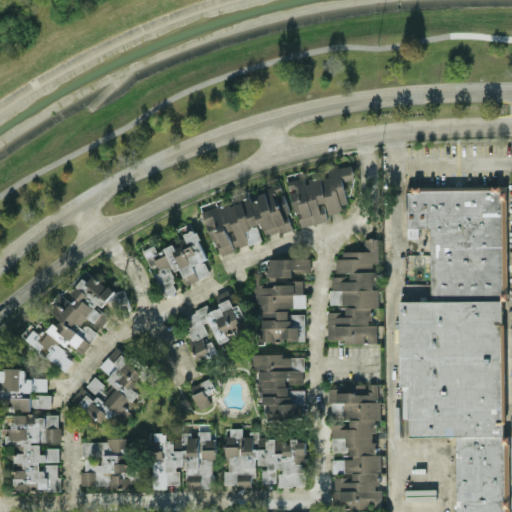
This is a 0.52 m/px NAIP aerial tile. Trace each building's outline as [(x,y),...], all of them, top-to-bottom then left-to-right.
[(298,227),(328,221),(326,212),(349,207),(343,180),(354,178),(352,165),(327,169),(328,175),(306,180),(306,177),(289,180),(298,227)] [(507,511),(503,193),(501,193),(501,185),(407,186),(407,237),(419,237),(419,228),(430,228),(431,301),(399,301),(400,386),(409,386),(410,436),(456,436),(456,511),(507,511)] [(205,209),(215,256),(234,252),(233,247),(263,241),(262,236),(292,230),(284,193),(282,193),(280,186),(256,191),(257,198),(205,209)] [(211,275),(197,232),(180,237),(182,242),(160,250),(158,244),(143,249),(151,271),(154,270),(163,296),(177,291),(171,271),(180,268),(186,283),(211,275)] [(327,339),(344,340),(344,342),(376,344),(377,325),(371,324),(372,307),(378,308),(379,289),(376,289),(376,271),(372,271),(372,261),(378,261),(379,239),(364,238),(364,251),(338,250),(337,274),(331,274),(330,304),(346,305),(345,312),(328,311),(327,339)] [(310,258),(267,258),(268,278),(293,277),(293,272),(311,272),(310,258)] [(27,337),(39,353),(66,370),(72,361),(66,346),(69,343),(84,353),(97,333),(82,324),(86,317),(102,327),(109,316),(96,308),(107,300),(117,306),(128,298),(122,289),(118,292),(92,275),(75,288),(71,294),(57,292),(46,309),(62,319),(39,333),(32,329),(27,337)] [(305,340),(304,313),(289,314),(289,308),(305,307),(304,282),(262,283),(262,277),(256,277),(258,342),(305,340)] [(183,319),(198,361),(206,359),(209,356),(216,353),(212,341),(205,343),(200,337),(207,332),(204,323),(210,320),(219,343),(230,339),(236,337),(243,334),(250,329),(240,303),(234,306),(228,290),(216,294),(220,307),(211,310),(207,305),(197,309),(183,319)] [(104,424),(115,411),(122,417),(146,390),(136,381),(144,372),(116,348),(100,366),(111,376),(108,379),(113,384),(109,389),(95,376),(84,388),(83,386),(73,397),(104,424)] [(304,357),(283,357),(283,354),(253,353),(253,371),(261,371),(260,404),(267,404),(267,418),(303,418),(303,403),(289,403),(290,383),(303,384),(304,357)] [(51,408),(51,393),(47,393),(48,378),(25,377),(25,368),(0,367),(0,399),(4,399),(4,407),(51,408)] [(211,403),(207,395),(216,390),(210,377),(189,387),(199,409),(211,403)] [(380,384),(330,385),(330,419),(332,419),(332,451),(351,450),(351,458),(332,459),(333,474),(334,506),(382,505),(381,454),(374,454),(374,432),(381,432),(380,384)] [(16,492),(59,489),(58,463),(42,464),(41,461),(59,460),(59,449),(41,450),(41,442),(61,440),(59,413),(8,416),(10,445),(14,445),(15,461),(10,461),(11,472),(15,472),(16,492)] [(224,484),(252,488),(256,464),(264,466),(261,481),(274,483),(277,467),(281,468),(279,483),(302,487),(308,443),(284,439),(282,453),(274,452),(276,438),(267,437),(266,449),(253,447),(255,436),(242,434),(243,429),(230,427),(224,470),(226,471),(224,484)] [(152,488),(167,488),(167,484),(179,484),(179,466),(187,466),(187,488),(213,488),(213,458),(215,458),(215,431),(195,431),(195,432),(183,432),(183,449),(174,449),(174,440),(165,440),(165,432),(152,432),(152,488)] [(81,485),(112,484),(112,487),(138,487),(138,469),(130,469),(130,440),(82,440),(82,456),(102,455),(102,458),(85,459),(85,470),(81,470),(81,485)]
